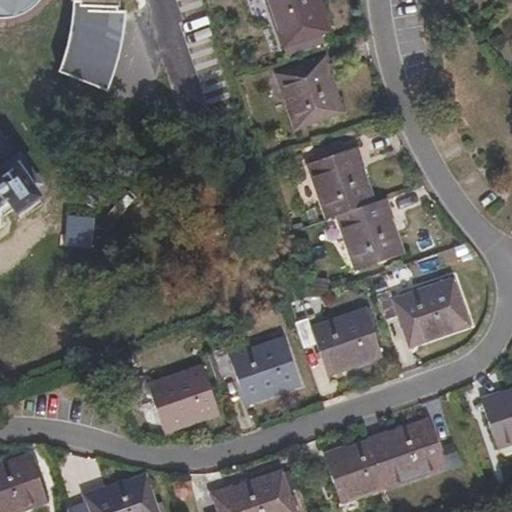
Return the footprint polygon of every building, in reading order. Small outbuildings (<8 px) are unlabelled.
[(0,0),(0,18),(2,19),(25,14),(40,1),(40,0),(84,0),(85,3),(118,3),(118,0),(0,0)] [(332,30),(321,0),(267,0),(284,47),(332,30)] [(345,109),(324,56),(278,72),(297,126),(345,109)] [(359,271),(406,254),(386,198),(376,200),(356,146),(309,163),(328,218),(339,215),(359,271)] [(0,216),(14,207),(0,186),(0,201),(1,202),(0,202),(0,216)] [(307,238),(332,230),(328,220),(304,227),(307,238)] [(395,297),(392,288),(378,292),(386,318),(400,313),(412,345),(471,325),(454,277),(395,297)] [(311,296),(292,301),(297,318),(315,313),(311,296)] [(384,355),(367,307),(313,325),(309,316),(296,322),(305,347),(319,342),(330,373),(384,355)] [(231,354),(228,344),(215,348),(224,375),(237,370),(248,402),(304,383),(287,335),(231,354)] [(150,382),(146,373),(133,378),(142,403),(155,399),(167,430),(222,411),(205,363),(150,382)] [(511,388),(482,399),(499,447),(511,443),(511,388)] [(446,464),(430,418),(326,454),(343,500),(446,464)] [(0,511),(15,511),(49,501),(34,453),(0,464),(0,511)] [(298,511),(282,469),(214,493),(220,511),(218,511),(298,511)] [(161,511),(148,473),(88,493),(93,511),(161,511)]
